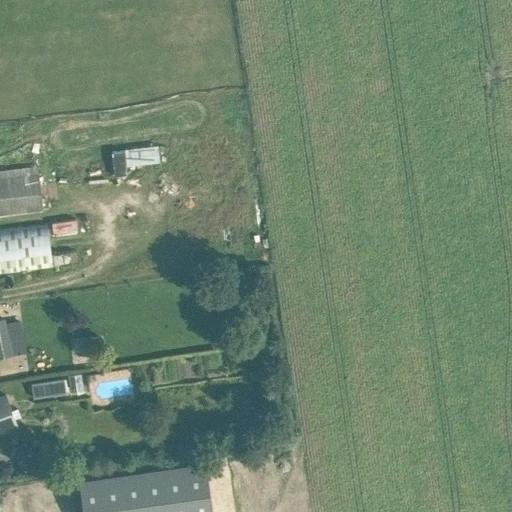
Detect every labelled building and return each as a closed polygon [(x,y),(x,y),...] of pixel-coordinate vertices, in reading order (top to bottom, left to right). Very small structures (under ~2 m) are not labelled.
[(125,148),(128,163),(159,157),(156,142),(125,148)] [(96,176),(96,164),(57,165),(57,177),(96,176)] [(0,214),(42,210),(36,165),(0,169),(0,214)] [(0,272),(52,266),(47,222),(0,227),(0,272)] [(6,321),(5,318),(0,318),(0,356),(25,352),(19,318),(6,321)] [(31,379),(33,396),(68,391),(66,375),(31,379)] [(6,392),(0,394),(0,431),(18,425),(12,408),(6,392)] [(213,511),(206,459),(78,477),(83,511),(213,511)]
